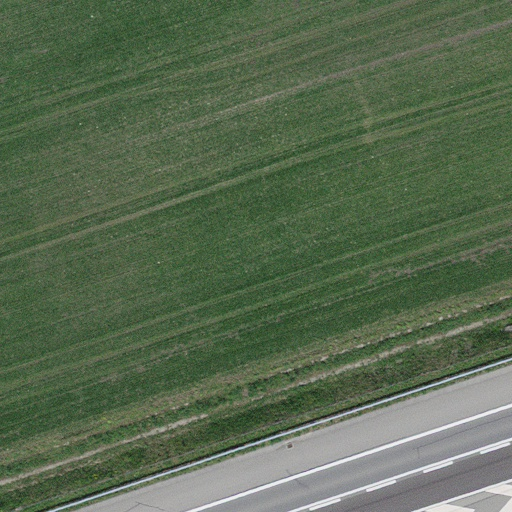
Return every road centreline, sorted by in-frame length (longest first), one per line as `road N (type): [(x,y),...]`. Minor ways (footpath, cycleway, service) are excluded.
road 1 (motorway): [(511,421),(228,511)]
road 2 (motorway): [(511,447),(340,511)]
